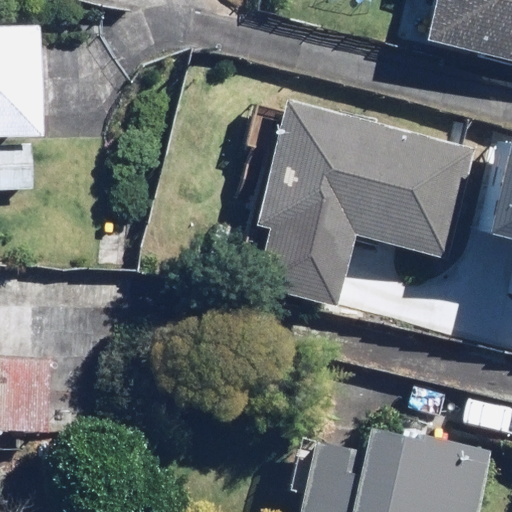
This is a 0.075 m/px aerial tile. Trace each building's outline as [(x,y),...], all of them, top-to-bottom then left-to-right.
[(511,0),(437,0),(429,34),(511,55),(511,0)] [(0,189),(39,190),(40,25),(0,24),(0,189)] [(272,221),(256,278),(341,301),(359,236),(445,259),(476,146),(284,95),(252,216),(272,221)] [(250,227),(205,225),(203,269),(248,271),(250,227)] [(0,435),(45,436),(48,357),(0,356),(0,435)] [(357,440),(317,430),(298,505),(326,511),(471,511),(489,444),(364,413),(357,440)]
